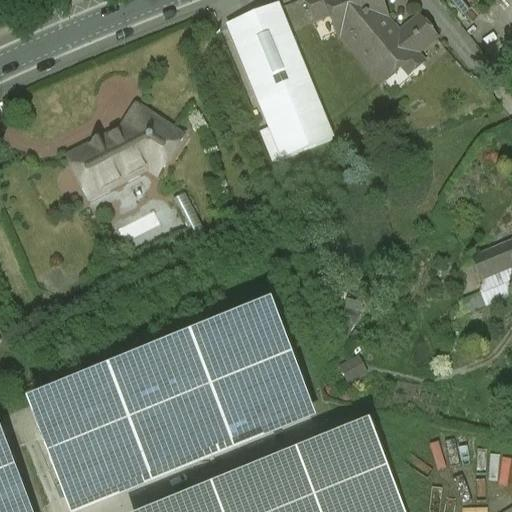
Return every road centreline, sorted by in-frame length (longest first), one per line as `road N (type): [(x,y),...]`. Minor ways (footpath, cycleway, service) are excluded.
road 1 (unclassified): [(0,72),(160,0)]
road 2 (unknown): [(0,129),(28,147),(55,144),(89,121),(113,77)]
road 3 (residential): [(427,0),(511,109)]
